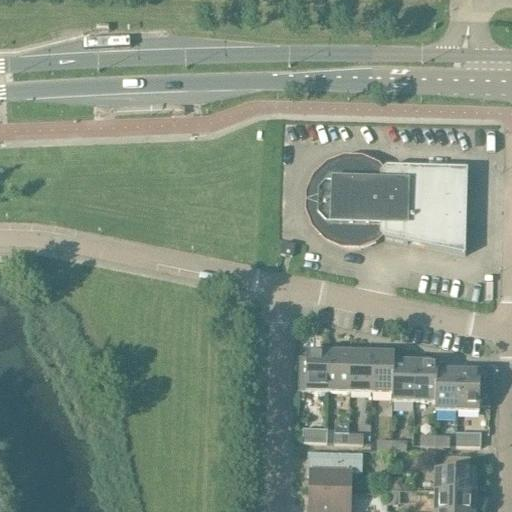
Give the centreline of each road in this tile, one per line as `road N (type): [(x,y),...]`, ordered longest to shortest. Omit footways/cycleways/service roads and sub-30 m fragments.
road 1 (secondary): [(511,59),(266,54),(0,64)]
road 2 (secondary): [(0,92),(511,82)]
road 3 (residential): [(279,286),(0,233)]
road 4 (residential): [(508,333),(279,286)]
road 5 (residential): [(274,511),(279,286)]
road 6 (residential): [(508,333),(504,511)]
road 7 (residential): [(511,170),(508,333)]
